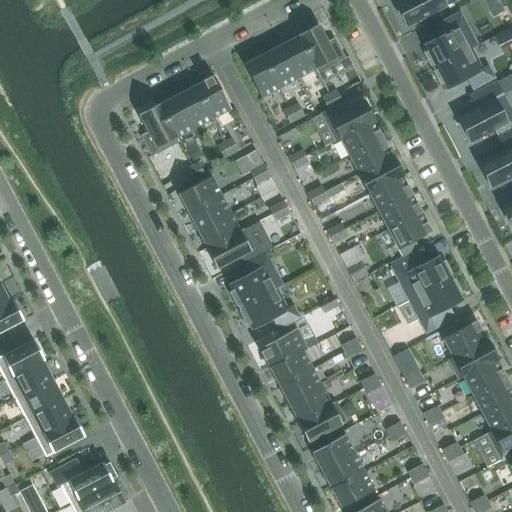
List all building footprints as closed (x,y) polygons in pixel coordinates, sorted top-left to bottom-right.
[(452,0),(397,0),(393,2),(406,27),(445,7),(445,6),(454,2),(452,0)] [(433,69),(470,49),(459,29),(466,25),(459,13),(437,24),(443,36),(423,46),(426,52),(424,53),(431,66),(430,66),(430,67),(431,66),(433,69)] [(316,69),(315,70),(317,74),(344,59),(333,39),(327,42),(317,25),(298,35),(316,69)] [(296,80),(315,70),(316,69),(298,35),(297,36),(297,37),(279,47),(296,80)] [(262,55),(280,88),(296,80),(279,47),(262,55)] [(433,69),(434,71),(433,72),(433,73),(434,72),(441,85),(443,84),(446,89),(466,79),(472,90),(494,79),(487,66),(480,70),(470,49),(433,69)] [(243,65),(261,98),(280,88),(262,55),(243,65)] [(194,86),(212,120),(230,110),(231,110),(213,77),(194,86)] [(459,123),(457,124),(457,125),(458,124),(466,138),(465,139),(465,140),(468,139),(470,143),(493,131),(507,124),(507,123),(511,120),(511,112),(503,95),(496,82),(474,94),(480,106),(457,118),(459,123)] [(176,96),(194,129),(212,120),(194,86),(176,96)] [(335,107),(342,103),(343,103),(336,90),(328,94),(335,107)] [(335,107),(328,94),(321,98),(328,111),(335,107)] [(176,139),(177,138),(194,129),(176,96),(159,105),(159,104),(158,104),(176,139)] [(335,107),(328,111),(321,114),(335,142),(340,139),(339,139),(372,121),(373,122),(374,121),(363,101),(346,110),(342,103),(335,107)] [(297,103),(290,107),(297,120),(304,116),(297,103)] [(176,139),(158,104),(138,115),(147,132),(140,136),(151,156),(179,142),(177,138),(176,139)] [(297,120),(290,107),(283,111),(287,120),(289,124),(297,120)] [(507,124),(493,131),(497,138),(511,129),(511,120),(507,123),(507,124)] [(382,139),(373,122),(372,121),(339,139),(340,139),(349,157),(382,139)] [(511,129),(497,138),(503,150),(478,163),(482,171),(481,172),(481,173),(483,172),(486,179),(485,180),(486,181),(487,180),(491,188),(511,177),(511,129)] [(231,139),(224,142),(231,155),(238,151),(231,139)] [(382,139),(349,157),(358,175),(391,157),(382,139)] [(224,142),(217,146),(223,159),(231,155),(224,142)] [(291,164),(305,156),(302,150),(287,158),(291,164)] [(294,170),(309,163),(305,156),(291,164),(294,170)] [(391,157),(358,175),(368,194),(401,176),(402,177),(403,177),(392,156),(391,157)] [(197,180),(205,176),(198,163),(191,167),(197,180)] [(264,165),(249,172),(253,179),(267,171),(264,165)] [(191,167),(183,171),(190,183),(197,180),(191,167)] [(267,171),(253,179),(256,185),(271,177),(267,171)] [(411,194),(402,177),(401,176),(368,194),(378,212),(411,194)] [(188,213),(221,196),(211,177),(178,194),(188,213)] [(310,200),(324,192),(321,186),(306,194),(310,200)] [(313,207),(328,199),(324,192),(310,200),(313,207)] [(387,230),(420,213),(411,194),(378,212),(387,230)] [(197,231),(230,214),(221,196),(188,213),(197,231)] [(283,201),(268,209),(272,215),(286,207),(283,201)] [(511,201),(501,207),(511,228),(511,201)] [(286,207),(272,215),(275,221),(290,214),(286,207)] [(420,213),(387,230),(401,257),(418,248),(415,241),(432,232),(431,231),(429,232),(425,224),(427,223),(427,222),(426,223),(420,213)] [(240,232),(239,231),(230,214),(197,231),(206,248),(207,249),(240,232)] [(329,237),(344,230),(341,223),(326,231),(329,237)] [(254,249),(243,229),(239,231),(240,232),(207,249),(206,248),(205,249),(216,269),(254,249)] [(333,244),(347,236),(344,230),(329,237),(333,244)] [(343,263),(379,251),(374,238),(338,251),(343,263)] [(242,264),(249,276),(228,286),(231,291),(228,292),(229,293),(230,293),(236,305),(235,306),(236,307),(237,307),(238,309),(275,289),(264,269),(272,265),(265,252),(242,264)] [(391,268),(408,301),(452,277),(451,275),(452,274),(452,273),(451,274),(444,261),(442,263),(439,257),(419,267),(413,256),(391,268)] [(349,276),(353,282),(368,275),(364,268),(349,276)] [(455,280),(455,279),(454,280),(452,277),(408,301),(425,334),(448,322),(442,310),(462,300),(459,294),(461,293),(454,281),(455,280)] [(12,300),(9,302),(0,285),(0,307),(13,301),(12,300)] [(293,306),(286,309),(275,289),(238,309),(239,311),(238,311),(239,312),(246,324),(245,324),(246,325),(248,324),(251,329),(271,318),(277,330),(299,318),(293,306)] [(338,306),(335,299),(320,307),(324,314),(338,306)] [(0,307),(0,333),(23,321),(13,301),(0,307)] [(452,359),(486,341),(485,340),(480,331),(481,330),(481,329),(480,330),(476,322),(477,321),(476,321),(459,330),(455,323),(439,332),(452,358),(452,359)] [(269,368),(302,351),(303,351),(307,349),(296,329),(297,329),(296,329),(259,348),(269,368)] [(355,338),(340,346),(344,352),(359,344),(355,338)] [(33,339),(0,356),(0,371),(4,380),(43,359),(33,339)] [(463,378),(496,360),(496,361),(497,360),(486,340),(485,340),(486,341),(452,359),(452,358),(448,360),(459,381),(463,378)] [(344,352),(347,358),(362,351),(359,344),(344,352)] [(279,386),(312,369),(303,351),(302,351),(269,368),(279,386)] [(406,352),(395,361),(403,371),(414,361),(406,352)] [(43,359),(4,380),(14,399),(52,380),(42,361),(44,361),(43,359)] [(463,378),(472,396),(505,378),(496,361),(496,360),(463,378)] [(288,404),(321,387),(312,369),(279,386),(288,404)] [(406,383),(421,375),(417,369),(403,377),(406,383)] [(341,392),(359,388),(355,370),(337,375),(341,392)] [(374,374),(360,382),(363,388),(378,380),(374,374)] [(409,389),(424,382),(421,375),(406,383),(409,389)] [(472,396),(481,414),(511,397),(511,391),(505,378),(472,396)] [(52,380),(14,399),(25,418),(62,399),(52,380)] [(378,380),(363,388),(366,395),(381,387),(378,380)] [(298,422),(331,405),(331,404),(321,387),(288,404),(297,422),(298,422)] [(511,420),(511,397),(481,414),(491,431),(491,432),(511,420)] [(62,399),(25,418),(35,437),(74,417),(73,416),(71,417),(62,399)] [(298,422),(297,422),(296,422),(307,443),(345,423),(334,402),(331,404),(331,405),(298,422)] [(426,420),(440,413),(437,406),(422,414),(426,420)] [(429,427),(444,419),(440,413),(426,420),(429,427)] [(74,417),(35,437),(45,458),(84,437),(74,417)] [(505,459),(505,458),(511,454),(511,420),(491,432),(491,431),(486,433),(501,461),(505,459)] [(399,422),(385,430),(388,436),(403,428),(399,422)] [(388,436),(391,442),(406,435),(403,428),(388,436)] [(354,454),(344,435),(311,452),(321,471),(354,454)] [(0,455),(8,451),(4,442),(0,444),(0,455)] [(445,456),(459,449),(456,442),(441,450),(445,456)] [(367,455),(378,474),(396,463),(384,444),(367,455)] [(448,463),(463,455),(459,449),(445,456),(448,463)] [(8,451),(0,455),(0,457),(4,465),(13,460),(8,451)] [(331,489),(364,472),(354,454),(321,471),(331,489)] [(76,460),(49,474),(56,488),(60,486),(70,505),(113,482),(102,462),(83,472),(76,460)] [(410,478),(425,471),(422,464),(407,472),(410,478)] [(425,471),(410,478),(414,485),(428,477),(425,471)] [(340,508),(374,490),(364,472),(331,489),(340,508)] [(0,479),(5,489),(14,484),(9,475),(0,479)] [(70,505),(73,511),(105,511),(123,503),(113,482),(70,505)] [(14,484),(5,489),(10,498),(19,493),(18,492),(14,484)] [(45,511),(32,486),(18,492),(19,493),(28,511),(45,511)] [(472,509),(487,502),(484,495),(469,503),(472,509)] [(15,497),(5,502),(10,510),(19,505),(15,497)] [(384,511),(379,500),(379,499),(354,511),(384,511)] [(473,511),(482,511),(490,508),(487,502),(472,509),(473,511)]
